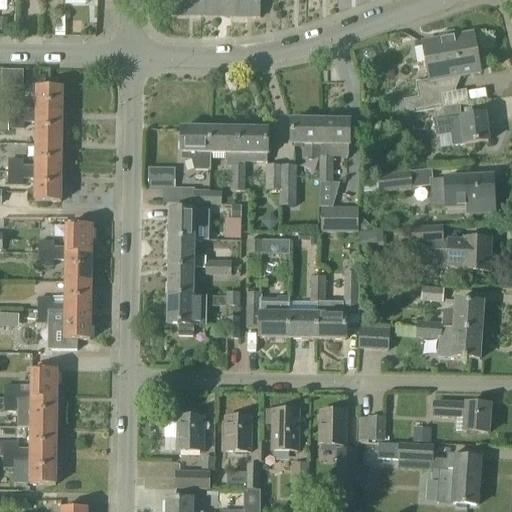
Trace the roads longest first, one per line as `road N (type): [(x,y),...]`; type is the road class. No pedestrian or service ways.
road 1 (residential): [(511,387),(125,380)]
road 2 (residential): [(125,380),(132,55)]
road 3 (residential): [(440,0),(264,55),(132,55)]
road 4 (residential): [(132,55),(0,54)]
road 5 (residential): [(123,511),(125,380)]
